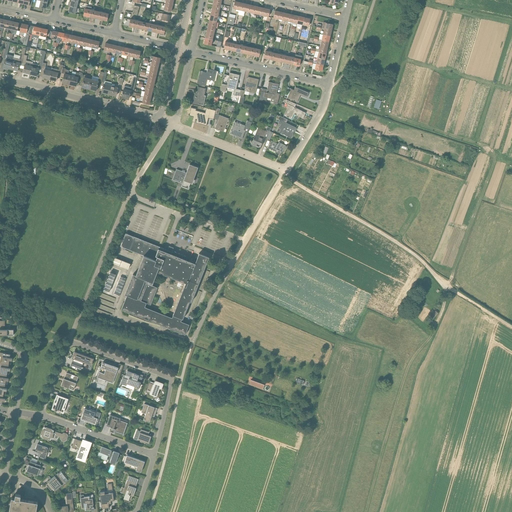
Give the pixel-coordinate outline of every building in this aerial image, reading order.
[(317,27),(321,28),(322,22),(313,20),(312,26),(317,27)] [(27,44),(29,35),(26,34),(28,25),(21,24),(19,34),(25,35),(24,43),(27,44)] [(34,27),(32,34),(32,35),(29,34),(29,35),(27,44),(26,47),(30,48),(32,37),(39,38),(39,36),(41,27),(37,26),(37,27),(34,27)] [(39,36),(46,37),(48,30),(45,29),(45,28),(41,27),(39,36)] [(58,32),(57,40),(56,43),(55,47),(58,48),(59,40),(63,41),(64,34),(58,32)] [(224,49),(230,50),(232,43),(225,41),(224,49)] [(3,68),(10,69),(13,58),(7,56),(8,50),(5,49),(3,58),(6,59),(3,68)] [(39,67),(42,68),(43,63),(45,57),(46,52),(42,51),(41,54),(42,55),(39,65),(33,64),(30,74),(37,76),(39,67)] [(91,51),(90,55),(89,62),(97,64),(97,62),(92,61),(94,52),(91,51)] [(13,58),(10,69),(17,71),(20,62),(22,63),(24,55),(21,54),(20,56),(14,54),(13,58)] [(30,74),(33,64),(33,63),(26,61),(27,56),(24,55),(22,63),(25,64),(23,72),(30,74)] [(58,72),(61,73),(62,68),(63,65),(64,63),(61,62),(60,65),(59,70),(52,68),(51,71),(49,79),(56,81),(58,72)] [(49,79),(51,71),(45,69),(46,67),(45,67),(46,64),(43,63),(42,68),(40,74),(43,75),(42,77),(49,79)] [(69,84),(71,76),(68,75),(69,71),(66,70),(66,69),(62,68),(61,73),(64,74),(62,82),(69,84)] [(204,79),(214,82),(217,71),(208,69),(207,73),(200,71),(197,84),(203,85),(204,79)] [(81,80),(82,74),(83,73),(79,72),(79,73),(76,73),(75,76),(71,76),(69,84),(76,86),(78,79),(81,80)] [(241,90),(236,89),(239,75),(230,73),(227,85),(223,84),(221,91),(226,92),(227,88),(234,90),(233,95),(240,96),(241,90)] [(81,87),(89,89),(91,79),(85,78),(85,75),(82,74),(81,80),(80,84),(82,85),(81,87)] [(248,77),(245,89),(248,90),(248,92),(255,94),(258,81),(252,79),(252,78),(248,77)] [(96,91),(98,82),(99,81),(98,81),(91,79),(89,89),(96,91)] [(0,81),(0,88),(11,92),(13,85),(0,81)] [(279,85),(274,83),(269,82),(266,93),(261,92),(259,99),(263,100),(263,101),(266,102),(267,98),(270,99),(269,102),(273,103),(273,104),(277,105),(279,96),(276,95),(279,85)] [(102,93),(109,95),(111,86),(104,84),(102,93)] [(111,86),(109,95),(116,96),(119,86),(115,85),(115,86),(111,86)] [(194,103),(203,105),(206,96),(204,96),(206,89),(198,87),(194,103)] [(297,103),(300,96),(300,95),(306,98),(309,93),(295,87),(291,96),(289,94),(287,98),(297,103)] [(131,91),(124,89),(121,98),(128,100),(129,96),(131,91)] [(294,114),(300,117),(303,119),(306,113),(294,107),(296,104),(287,100),(286,103),(287,104),(286,107),(288,108),(284,116),(291,120),(294,114)] [(204,108),(203,111),(191,108),(189,116),(196,118),(194,123),(206,126),(208,118),(214,120),(215,114),(216,111),(204,108)] [(229,119),(220,116),(215,129),(216,129),(215,130),(219,132),(219,131),(223,132),(229,119)] [(248,133),(252,123),(251,122),(253,119),(250,117),(249,121),(248,121),(247,121),(245,126),(234,122),(229,134),(236,137),(242,139),(245,132),(248,133)] [(284,134),(283,135),(291,138),(296,128),(283,121),(278,131),(284,134)] [(266,131),(258,128),(252,144),(257,146),(257,144),(261,145),(264,138),(267,139),(270,131),(271,128),(267,127),(266,131)] [(278,144),(271,141),(267,148),(279,154),(280,151),(283,153),(286,146),(279,142),(278,144)] [(198,168),(189,165),(186,173),(176,169),(172,180),(179,182),(180,180),(183,181),(181,187),(188,189),(190,183),(192,184),(198,168)] [(184,226),(183,231),(192,234),(194,229),(184,226)] [(136,276),(133,275),(125,295),(127,296),(121,310),(185,335),(189,325),(181,322),(181,320),(182,320),(189,302),(191,303),(209,258),(199,254),(195,263),(166,252),(167,250),(126,234),(120,247),(144,256),(136,276)] [(128,270),(130,265),(112,258),(110,263),(128,270)] [(110,272),(103,289),(109,292),(116,275),(110,272)] [(120,276),(114,294),(119,296),(126,279),(120,276)] [(112,306),(114,303),(109,301),(106,301),(103,299),(103,305),(100,303),(100,301),(101,298),(98,297),(98,300),(96,305),(96,311),(100,313),(100,310),(102,310),(109,313),(107,317),(111,317),(115,309),(113,308),(112,306)] [(13,330),(4,330),(4,321),(0,321),(0,335),(13,336),(13,330)] [(0,362),(9,364),(9,361),(12,361),(12,358),(9,358),(10,354),(0,352),(0,356),(1,357),(0,361),(0,362)] [(92,364),(93,359),(84,355),(80,353),(79,354),(74,352),(72,358),(73,359),(70,366),(75,368),(75,366),(81,369),(83,363),(88,364),(88,371),(90,372),(92,364)] [(0,372),(7,374),(8,371),(10,371),(11,368),(10,368),(11,364),(9,364),(0,362),(0,372)] [(118,368),(103,362),(101,368),(106,369),(104,375),(99,373),(97,378),(113,383),(118,368)] [(136,374),(127,371),(125,375),(124,375),(121,384),(126,386),(127,384),(135,387),(134,389),(138,390),(143,378),(142,378),(143,376),(137,373),(136,374)] [(0,383),(5,384),(6,381),(8,381),(9,379),(8,379),(9,374),(7,374),(0,372),(0,383)] [(61,386),(62,386),(73,390),(78,377),(67,373),(64,379),(63,379),(61,386)] [(265,384),(251,379),(250,384),(263,389),(265,384)] [(156,396),(157,395),(159,388),(161,389),(163,384),(156,381),(155,384),(150,382),(146,392),(156,396)] [(52,409),(63,413),(68,399),(57,395),(52,409)] [(154,417),(156,413),(157,408),(144,404),(141,413),(154,417)] [(81,419),(97,425),(99,419),(87,415),(89,410),(85,409),(81,419)] [(111,430),(123,434),(127,423),(120,420),(121,419),(110,415),(107,424),(112,426),(111,428),(112,428),(111,430)] [(63,433),(63,434),(53,431),(54,431),(52,430),(46,428),(44,427),(43,429),(41,435),(42,435),(41,437),(43,438),(48,440),(48,439),(50,440),(51,439),(54,440),(56,436),(61,438),(61,440),(62,440),(64,441),(65,442),(66,441),(67,436),(68,435),(67,435),(64,434),(63,433)] [(149,443),(151,438),(149,437),(150,433),(141,430),(138,439),(141,440),(140,442),(145,444),(146,442),(149,443)] [(84,442),(75,439),(72,448),(75,449),(76,448),(81,450),(78,459),(84,461),(91,443),(85,441),(84,442)] [(37,444),(35,449),(36,450),(35,452),(40,454),(39,457),(45,459),(48,452),(47,451),(48,448),(37,444)] [(102,447),(100,453),(108,456),(107,459),(116,463),(119,454),(111,451),(111,450),(102,447)] [(136,470),(141,472),(144,462),(127,456),(124,462),(137,467),(136,470)] [(38,476),(38,475),(40,469),(39,469),(40,466),(30,462),(29,465),(26,472),(38,476)] [(55,491),(62,486),(66,483),(58,473),(48,482),(48,483),(46,484),(52,492),(54,490),(55,491)] [(133,496),(135,491),(136,488),(135,488),(138,479),(129,476),(122,493),(125,494),(123,498),(130,501),(132,496),(133,496)] [(111,501),(114,501),(113,493),(105,494),(105,492),(100,492),(102,508),(109,508),(109,503),(111,503),(111,501)] [(61,511),(70,511),(74,511),(72,493),(66,494),(67,506),(61,507),(61,511)] [(35,511),(38,502),(20,499),(21,495),(15,494),(15,498),(11,498),(9,511),(10,511),(35,511)] [(90,506),(93,505),(93,499),(89,499),(90,496),(84,497),(84,494),(80,495),(81,502),(82,509),(86,509),(85,510),(90,510),(90,506)]
